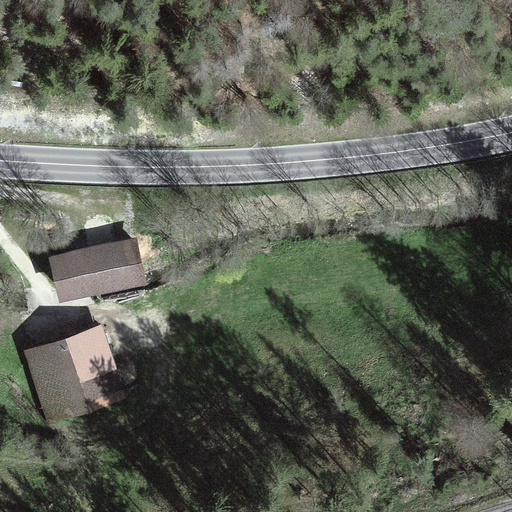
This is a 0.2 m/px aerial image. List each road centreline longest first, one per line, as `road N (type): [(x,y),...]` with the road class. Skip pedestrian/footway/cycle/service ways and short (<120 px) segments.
road 1 (secondary): [(0,165),(252,175),(511,139)]
road 2 (unknown): [(0,231),(42,294),(65,305),(108,307)]
